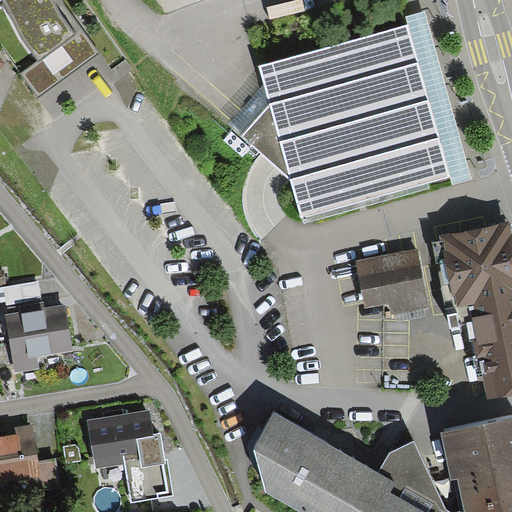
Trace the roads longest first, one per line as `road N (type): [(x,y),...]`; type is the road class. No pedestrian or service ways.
road 1 (residential): [(160,383),(0,194)]
road 2 (residential): [(160,383),(0,410)]
road 3 (residential): [(223,511),(160,383)]
road 4 (primary): [(511,120),(475,0)]
